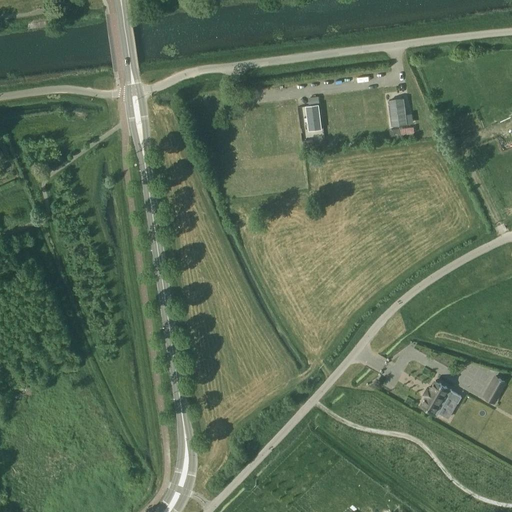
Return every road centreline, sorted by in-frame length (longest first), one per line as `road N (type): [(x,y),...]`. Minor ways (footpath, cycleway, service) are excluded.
road 1 (unclassified): [(208,511),(391,309),(511,236)]
road 2 (unclassified): [(133,91),(198,70),(511,32)]
road 3 (tertiary): [(185,431),(140,135)]
road 4 (track): [(505,238),(461,148),(511,127)]
road 5 (unclassified): [(0,96),(133,91)]
